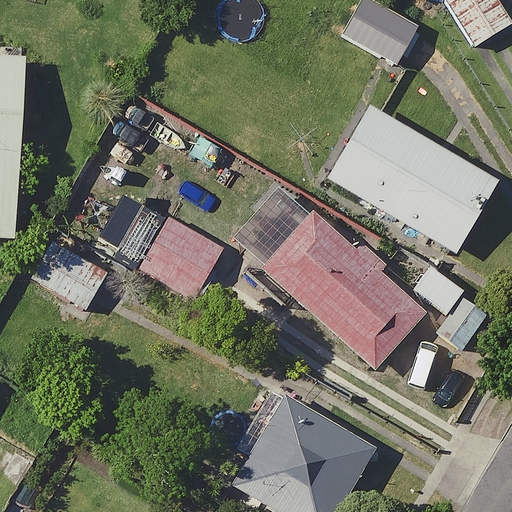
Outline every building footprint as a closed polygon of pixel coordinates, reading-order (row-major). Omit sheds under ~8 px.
[(410,25),(365,0),(352,0),(333,35),(388,65),(410,25)] [(503,27),(485,0),(436,0),(468,49),(503,27)] [(13,54),(0,53),(0,236),(4,236),(13,54)] [(487,182),(358,107),(316,179),(445,254),(487,182)] [(415,313),(272,186),(221,243),(365,370),(415,313)] [(213,246),(159,216),(127,274),(181,304),(213,246)] [(102,264),(43,234),(20,280),(79,310),(102,264)] [(327,511),(365,447),(262,387),(209,478),(268,511),(327,511)]
